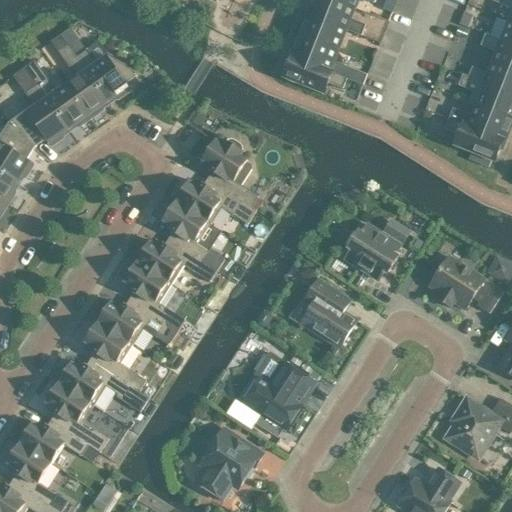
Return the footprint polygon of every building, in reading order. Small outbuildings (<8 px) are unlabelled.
[(340,0),(305,0),(302,9),(341,25),(356,31),(360,21),(346,15),(350,4),(340,0)] [(511,0),(496,0),(508,4),(503,15),(511,18),(511,0)] [(302,9),(293,30),(333,46),(341,25),(302,9)] [(511,18),(503,15),(495,37),(511,43),(511,18)] [(452,23),(449,30),(461,35),(464,27),(452,23)] [(56,30),(46,38),(52,47),(71,74),(62,81),(85,115),(96,107),(97,105),(95,103),(103,98),(71,53),(72,53),(63,40),(56,30)] [(293,30),(285,52),(342,74),(358,80),(362,70),(329,57),(333,46),(293,30)] [(480,31),(476,41),(491,47),(486,58),(511,67),(511,43),(495,37),(480,31)] [(71,33),(63,40),(72,53),(81,46),(71,33)] [(72,53),(71,53),(103,98),(110,92),(112,94),(114,95),(124,88),(124,85),(120,79),(131,72),(127,66),(104,52),(93,37),(81,46),(72,53)] [(287,53),(279,74),(318,90),(323,78),(338,84),(342,74),(285,52),(287,53)] [(29,56),(19,64),(31,81),(32,81),(63,125),(71,120),(72,122),(75,122),(85,115),(62,81),(54,86),(50,85),(29,56)] [(467,63),(463,73),(511,92),(511,67),(486,58),(482,69),(467,63)] [(30,103),(5,121),(29,144),(40,135),(45,141),(47,142),(57,135),(57,132),(56,131),(63,125),(32,81),(31,81),(19,64),(7,72),(20,89),(30,103)] [(457,71),(453,81),(468,87),(464,98),(469,100),(509,116),(511,108),(511,92),(463,73),(457,71)] [(447,105),(444,114),(500,137),(509,116),(469,100),(465,112),(447,105)] [(444,114),(440,125),(454,130),(450,142),(467,149),(465,155),(483,162),(485,157),(489,158),(495,144),(497,145),(500,137),(444,114)] [(0,171),(12,179),(17,171),(19,173),(21,172),(28,162),(27,160),(25,158),(21,155),(29,144),(5,121),(0,128),(0,171)] [(211,137),(197,158),(203,161),(201,165),(209,170),(204,177),(247,204),(247,203),(254,193),(236,181),(246,165),(245,161),(241,159),(242,157),(236,153),(238,150),(237,149),(238,146),(237,142),(235,140),(229,136),(226,135),(223,136),(220,138),(219,137),(217,141),(211,137)] [(0,171),(0,200),(2,202),(9,191),(9,188),(7,187),(12,179),(0,171)] [(176,183),(170,192),(171,194),(173,196),(171,198),(207,221),(218,204),(243,220),(252,206),(247,203),(247,204),(204,177),(200,183),(192,178),(190,182),(184,178),(180,184),(178,182),(176,183)] [(171,198),(158,218),(164,222),(162,225),(170,230),(165,237),(213,268),(221,256),(204,245),(216,227),(207,221),(171,198)] [(386,214),(378,227),(398,240),(406,227),(386,214)] [(347,244),(340,254),(373,276),(380,266),(383,268),(392,255),(389,253),(395,243),(362,221),(355,231),(352,229),(343,242),(347,244)] [(412,234),(408,241),(414,245),(418,238),(412,234)] [(145,238),(132,258),(167,281),(180,262),(206,278),(213,268),(165,237),(161,244),(153,239),(151,242),(145,238)] [(445,253),(425,283),(435,290),(432,295),(446,304),(449,299),(460,306),(467,294),(474,299),(472,302),(484,310),(498,288),(486,280),(485,282),(478,278),(480,276),(445,253)] [(132,258),(119,279),(125,282),(123,286),(131,291),(126,298),(174,328),(181,317),(155,300),(167,281),(132,258)] [(307,302),(296,319),(333,343),(328,352),(329,352),(352,317),(337,307),(336,304),(334,302),(339,294),(345,297),(345,296),(313,275),(299,297),(307,302)] [(98,304),(92,313),(93,315),(95,317),(93,319),(128,342),(139,325),(149,331),(165,342),(174,328),(126,298),(122,304),(114,299),(112,303),(106,299),(102,305),(100,303),(98,304)] [(504,347),(493,363),(511,375),(511,318),(500,336),(510,342),(506,349),(504,347)] [(93,319),(80,339),(86,343),(84,346),(91,351),(87,358),(130,385),(135,388),(142,377),(116,360),(128,342),(93,319)] [(252,372),(236,398),(247,405),(256,410),(250,419),(273,434),(279,425),(281,427),(297,401),(311,379),(302,373),(279,358),(265,349),(250,371),(252,372)] [(289,352),(285,357),(294,363),(297,357),(289,352)] [(59,364),(53,374),(53,376),(55,377),(54,379),(89,402),(98,407),(110,388),(112,389),(113,394),(126,402),(135,388),(130,385),(87,358),(83,365),(75,360),(73,363),(67,359),(63,365),(61,364),(59,364)] [(300,359),(296,364),(305,370),(308,365),(300,359)] [(54,379),(41,400),(47,403),(45,407),(52,412),(48,418),(84,442),(95,449),(105,435),(92,426),(87,427),(77,421),(89,402),(54,379)] [(135,388),(126,402),(136,408),(145,394),(135,388)] [(456,411),(441,435),(473,455),(494,422),(506,430),(511,419),(511,404),(495,394),(486,409),(462,394),(452,410),(453,410),(454,409),(456,411)] [(28,420),(15,440),(47,460),(59,441),(77,452),(84,442),(48,418),(44,425),(36,420),(34,424),(28,420)] [(201,465),(191,480),(218,497),(228,483),(233,486),(248,463),(250,464),(259,450),(219,424),(195,461),(201,465)] [(15,440),(2,460),(8,464),(6,467),(13,472),(9,479),(44,501),(45,501),(52,490),(34,479),(47,460),(15,440)] [(458,464),(454,470),(462,475),(466,469),(458,464)] [(397,496),(394,502),(409,511),(437,511),(446,499),(443,497),(454,478),(434,465),(426,478),(428,479),(424,485),(410,476),(407,481),(403,483),(400,486),(398,489),(397,492),(397,496)] [(0,511),(17,511),(23,503),(33,510),(33,511),(61,511),(56,509),(56,508),(45,501),(44,501),(9,479),(5,486),(0,482),(0,511)] [(111,486),(101,480),(96,486),(107,493),(111,486)] [(63,497),(52,490),(45,501),(56,508),(63,497)]
